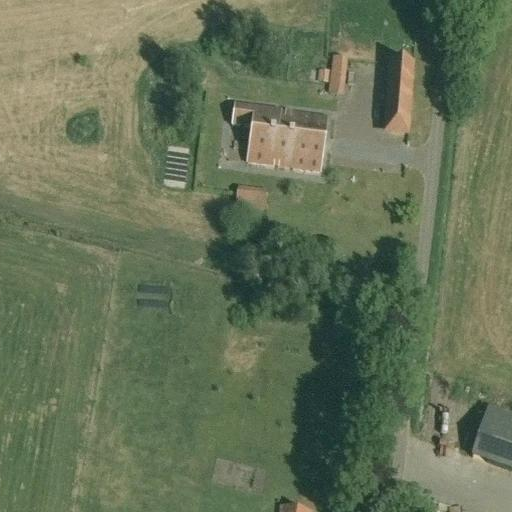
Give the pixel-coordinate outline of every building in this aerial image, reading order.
[(384,126),(408,128),(413,68),(389,66),(384,126)] [(326,120),(234,108),(231,128),(252,131),(247,166),(319,175),(326,120)] [(192,188),(192,158),(155,159),(156,176),(167,176),(168,189),(192,188)] [(370,241),(377,187),(402,190),(405,166),(364,161),(355,239),(370,241)] [(374,190),(374,244),(400,244),(401,190),(374,190)] [(78,223),(79,214),(57,210),(56,220),(78,223)] [(471,459),(511,472),(511,420),(487,412),(471,459)]
